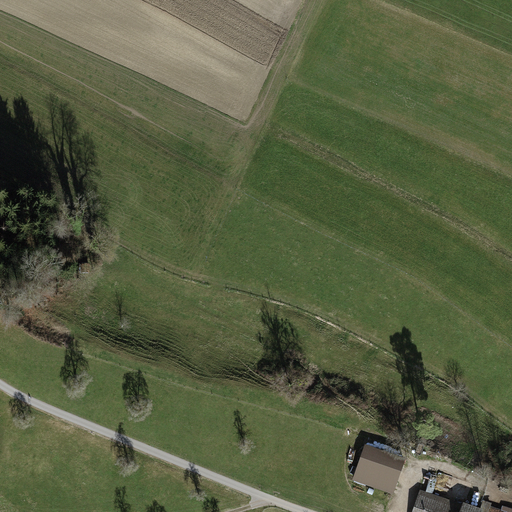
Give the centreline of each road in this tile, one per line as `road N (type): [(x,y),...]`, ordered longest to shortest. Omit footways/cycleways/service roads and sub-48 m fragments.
road 1 (track): [(0,383),(268,498),(234,511)]
road 2 (track): [(511,426),(450,379),(327,316),(229,284)]
